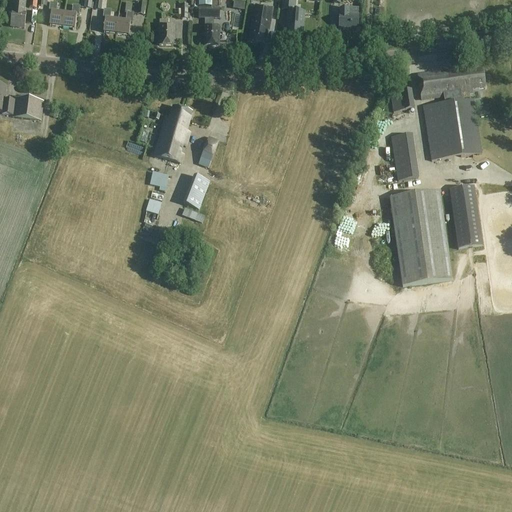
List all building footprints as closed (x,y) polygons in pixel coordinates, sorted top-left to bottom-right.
[(11,18),(10,28),(24,29),(26,15),(24,15),(26,2),(14,0),(12,13),(8,12),(7,18),(11,18)] [(30,0),(29,9),(36,10),(37,0),(30,0)] [(84,0),(84,9),(91,10),(92,0),(84,0)] [(302,37),(305,13),(294,12),(295,0),(282,0),(282,11),(288,11),(287,17),(289,17),(287,35),(302,37)] [(62,27),(64,14),(56,13),(57,4),(50,4),(49,13),(51,13),(50,25),(62,27)] [(64,14),(62,27),(75,29),(77,16),(79,16),(80,7),(73,6),(72,16),(64,14)] [(255,7),(249,41),(267,44),(273,10),(255,7)] [(172,8),(164,8),(164,24),(172,24),(172,8)] [(220,8),(198,8),(198,19),(219,20),(220,8)] [(359,18),(358,18),(358,9),(348,9),(348,10),(340,9),(339,29),(358,30),(359,18)] [(95,31),(97,11),(90,10),(88,30),(95,31)] [(117,35),(118,22),(110,21),(111,12),(104,11),(103,20),(106,20),(104,33),(117,35)] [(118,22),(117,35),(129,36),(131,24),(133,24),(134,15),(126,14),(125,23),(118,22)] [(175,42),(176,26),(160,26),(160,47),(175,47),(175,42)] [(220,43),(220,27),(205,27),(205,48),(219,48),(219,43),(220,43)] [(195,36),(197,31),(191,28),(187,37),(197,41),(199,38),(195,36)] [(423,109),(431,163),(482,155),(473,101),(464,102),(463,95),(474,94),(473,91),(485,89),(483,71),(475,72),(475,70),(466,71),(466,69),(418,76),(421,101),(444,98),(446,105),(423,109)] [(14,102),(4,101),(5,88),(0,87),(0,112),(2,113),(2,116),(12,117),(12,119),(40,122),(43,103),(14,99),(14,102)] [(390,95),(393,115),(414,111),(411,92),(390,95)] [(186,133),(192,113),(173,107),(169,119),(166,117),(154,156),(180,165),(190,134),(186,133)] [(397,183),(419,180),(412,136),(390,139),(397,183)] [(209,170),(219,142),(209,138),(198,166),(209,170)] [(165,193),(167,181),(165,181),(166,177),(152,173),(149,186),(159,188),(158,192),(165,193)] [(199,211),(209,183),(193,177),(183,205),(199,211)] [(457,251),(482,247),(474,187),(448,191),(457,251)] [(258,192),(254,204),(270,210),(274,198),(258,192)] [(390,200),(402,289),(452,282),(440,193),(390,200)] [(146,214),(158,217),(162,205),(149,201),(146,214)] [(220,344),(227,346),(232,330),(225,327),(220,344)]
